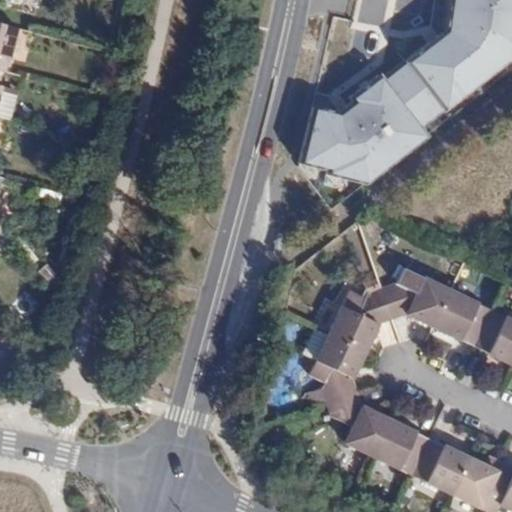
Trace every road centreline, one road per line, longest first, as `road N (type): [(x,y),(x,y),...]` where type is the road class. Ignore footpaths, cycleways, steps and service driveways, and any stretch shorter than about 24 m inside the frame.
road 1 (secondary): [(294,0),(167,480)]
road 2 (residential): [(167,480),(0,440)]
road 3 (residential): [(511,420),(403,368)]
